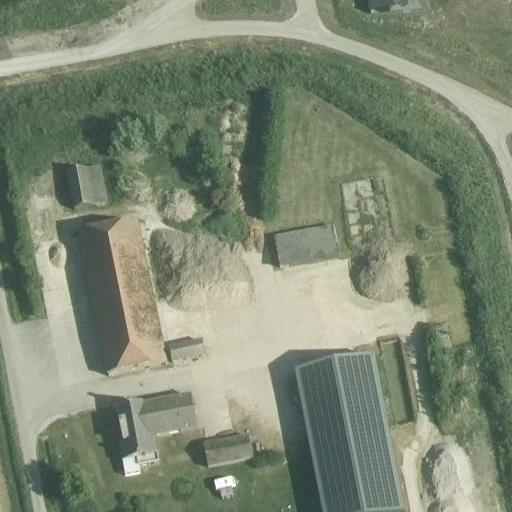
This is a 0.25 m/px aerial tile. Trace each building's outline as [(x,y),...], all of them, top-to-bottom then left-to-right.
[(93,28),(119,19),(112,0),(93,0),(84,3),(93,28)] [(170,0),(148,0),(150,11),(171,8),(170,0)] [(415,0),(367,0),(369,16),(422,10),(415,0)] [(349,168),(352,231),(386,229),(382,167),(349,168)] [(84,171),(65,175),(73,213),(92,209),(84,171)] [(78,236),(107,378),(165,366),(136,224),(78,236)] [(333,228),(274,240),(281,273),(340,262),(333,228)] [(204,357),(201,343),(169,350),(172,364),(204,357)] [(403,511),(374,360),(295,376),(322,511),(403,511)] [(140,476),(138,468),(158,464),(153,439),(196,431),(189,399),(141,408),(141,406),(117,411),(123,445),(119,446),(125,479),(140,476)] [(282,440),(278,419),(256,422),(259,444),(282,440)] [(248,438),(204,446),(208,469),(252,460),(248,438)]
